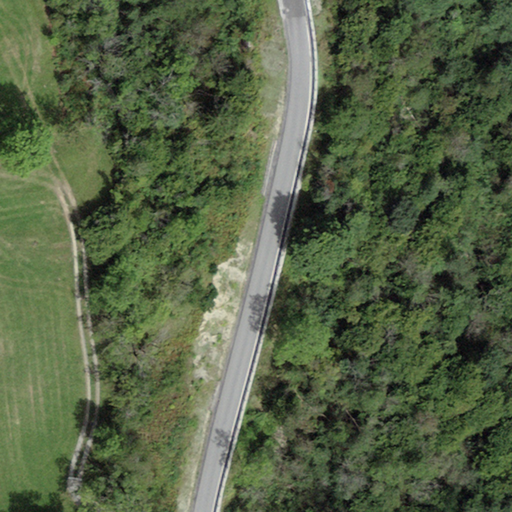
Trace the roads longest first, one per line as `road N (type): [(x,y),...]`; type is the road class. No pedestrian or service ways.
road 1 (unclassified): [(293,0),(303,68),(297,134),(206,511)]
road 2 (track): [(96,511),(76,487),(98,386),(80,246),(40,130)]
